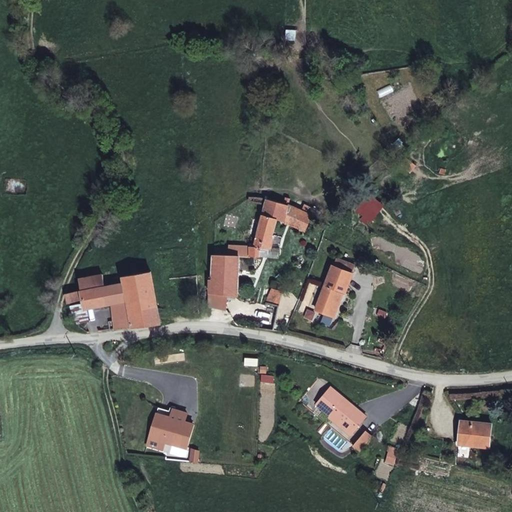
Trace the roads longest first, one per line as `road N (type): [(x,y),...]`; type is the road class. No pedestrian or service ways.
road 1 (unclassified): [(511,379),(448,382),(228,327),(0,343)]
road 2 (track): [(136,511),(75,339)]
